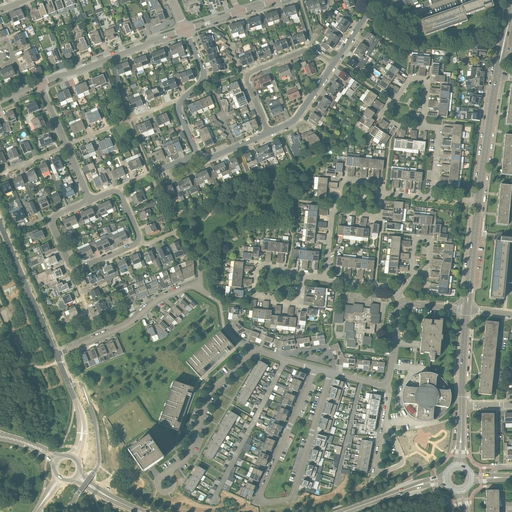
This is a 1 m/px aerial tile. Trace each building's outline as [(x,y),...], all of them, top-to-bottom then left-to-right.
[(69,12),(67,8),(64,0),(63,0),(64,0),(61,2),(60,0),(56,0),(57,1),(55,2),(59,11),(60,15),(69,12)] [(154,10),(160,8),(158,2),(157,2),(156,0),(154,0),(139,0),(141,4),(150,1),(154,10)] [(200,12),(199,9),(201,9),(200,6),(201,6),(204,5),(202,0),(191,0),(188,1),(188,0),(182,0),(183,0),(184,3),(186,11),(190,10),(191,13),(197,11),(197,13),(200,12)] [(207,0),(209,4),(212,3),(214,9),(217,8),(217,7),(221,6),(220,3),(223,2),(222,0),(207,0)] [(319,8),(316,0),(311,0),(312,0),(312,1),(311,1),(313,10),(319,8)] [(329,8),(327,0),(324,1),(323,0),(316,0),(319,8),(320,8),(320,10),(322,11),(325,10),(326,9),(329,8)] [(480,0),(481,1),(421,22),(422,25),(425,35),(467,20),(465,15),(483,8),(484,11),(492,8),(492,7),(488,0),(480,0)] [(59,11),(55,2),(56,4),(53,5),(51,1),(48,2),(49,4),(47,5),(50,14),(56,11),(56,12),(59,11)] [(313,10),(311,1),(310,1),(305,2),(305,3),(308,11),(313,10)] [(353,1),(344,3),(346,10),(355,7),(354,6),(355,6),(353,1)] [(50,14),(47,5),(46,5),(47,7),(44,8),(43,4),(39,5),(40,8),(38,8),(39,10),(41,17),(48,15),(50,14)] [(288,7),(291,16),(297,14),(294,6),(288,7)] [(288,17),(291,16),(288,7),(282,9),(283,13),(280,14),(282,20),(283,20),(284,24),(289,22),(288,17)] [(160,8),(154,10),(155,10),(158,17),(150,21),(152,27),(161,24),(160,22),(165,20),(162,13),(163,13),(162,10),(161,10),(160,8)] [(15,12),(19,21),(25,19),(25,20),(28,19),(26,12),(23,13),(21,9),(15,12)] [(39,10),(37,11),(36,9),(32,10),(33,13),(30,14),(33,22),(42,19),(41,17),(39,10)] [(282,20),(280,14),(277,15),(276,11),(270,13),(273,22),(279,20),(279,21),(282,20)] [(20,23),(19,21),(15,12),(9,14),(11,18),(8,20),(12,30),(15,28),(14,25),(20,23)] [(267,24),(273,22),(270,13),(264,15),(266,19),(263,20),(264,26),(265,28),(266,28),(265,26),(267,25),(267,24)] [(347,21),(348,19),(343,15),(341,18),(338,18),(335,21),(339,23),(339,24),(346,29),(347,28),(348,28),(350,25),(350,24),(347,21)] [(143,29),(142,26),(147,24),(144,16),(137,19),(137,22),(133,23),(135,29),(136,28),(139,31),(143,29)] [(264,26),(263,20),(260,21),(259,17),(252,19),(255,27),(261,25),(262,29),(265,28),(264,26)] [(249,29),(255,27),(252,19),(247,20),(248,24),(245,25),(247,31),(250,30),(249,29)] [(131,33),(129,29),(132,28),(129,20),(122,23),(118,23),(121,32),(122,32),(124,36),(131,33)] [(247,31),(245,25),(242,26),(241,22),(235,24),(237,33),(238,33),(238,35),(245,34),(245,35),(248,35),(247,31)] [(296,35),(300,44),(306,41),(304,37),(307,36),(303,22),(300,23),(302,30),(303,32),(299,34),(296,35)] [(232,34),(237,33),(235,24),(229,26),(232,34)] [(344,33),(346,29),(339,24),(335,29),(334,28),(332,30),(338,34),(339,32),(343,34),(344,33)] [(114,38),(113,35),(118,33),(115,25),(108,28),(108,31),(105,32),(106,37),(107,37),(109,40),(111,39),(114,38)] [(102,43),(101,39),(104,38),(101,30),(93,33),(89,35),(90,38),(92,42),(93,42),(95,45),(98,44),(98,45),(102,43)] [(329,36),(329,37),(328,39),(329,39),(336,44),(340,39),(336,37),(338,34),(332,30),(330,33),(332,34),(331,34),(330,35),(330,36),(329,36)] [(15,43),(25,39),(22,33),(20,31),(13,34),(14,37),(13,37),(15,43)] [(366,43),(371,47),(374,48),(379,40),(375,38),(375,37),(368,32),(364,38),(368,41),(366,43)] [(294,46),(300,44),(296,35),(291,37),(290,36),(287,37),(290,43),(293,42),(294,46)] [(203,45),(211,42),(210,36),(201,39),(201,40),(202,44),(203,45)] [(88,49),(87,46),(90,45),(87,37),(79,39),(80,43),(76,44),(78,49),(79,49),(81,52),(83,51),(88,49)] [(287,44),(290,43),(287,37),(285,38),(285,39),(279,42),(283,50),(288,48),(287,44)] [(23,50),(30,47),(29,44),(27,45),(25,39),(15,43),(18,49),(22,47),(23,50)] [(336,44),(329,39),(325,44),(323,43),(320,47),(326,51),(329,47),(332,49),(336,44)] [(213,48),(211,42),(203,45),(202,45),(204,50),(204,51),(206,50),(213,48)] [(283,50),(279,42),(273,44),(273,43),(270,44),(272,50),(275,49),(277,53),(283,50)] [(72,57),(71,53),(76,51),(73,43),(66,46),(66,49),(63,51),(64,55),(65,55),(67,58),(69,58),(72,57)] [(175,45),(178,54),(184,52),(181,43),(175,45)] [(371,47),(366,43),(364,45),(360,43),(357,49),(364,54),(367,50),(368,51),(371,47)] [(272,50),(270,44),(268,45),(267,44),(261,46),(262,49),(265,57),(271,55),(270,51),(272,50)] [(481,48),(482,44),(477,44),(476,44),(477,47),(477,48),(477,53),(472,53),(472,57),(477,58),(477,57),(480,57),(480,55),(483,55),(486,56),(486,48),(481,48)] [(172,56),(178,54),(175,45),(169,47),(170,51),(167,52),(170,58),(172,57),(172,56)] [(26,60),(35,55),(33,49),(32,50),(30,47),(23,50),(25,53),(23,54),(26,60)] [(207,56),(216,53),(214,47),(213,48),(206,50),(206,51),(205,51),(207,55),(207,56)] [(265,57),(262,49),(256,51),(256,50),(255,50),(254,47),(252,48),(253,51),(255,57),(258,56),(260,60),(265,57)] [(60,62),(59,59),(62,57),(59,49),(52,52),(52,56),(49,57),(50,62),(51,61),(53,65),(56,64),(60,62)] [(170,58),(167,52),(165,53),(163,49),(157,52),(160,60),(166,58),(168,63),(171,62),(169,58),(170,58)] [(362,57),(364,54),(357,49),(353,54),(357,56),(355,59),(360,63),(364,65),(367,60),(362,57)] [(252,58),(255,57),(253,51),(250,52),(251,53),(245,56),(244,53),(243,53),(245,56),(248,64),(254,62),(252,58)] [(154,63),(160,60),(157,52),(151,54),(152,58),(150,59),(152,65),(155,64),(154,63)] [(218,59),(216,53),(207,56),(208,57),(207,57),(209,62),(209,61),(209,62),(211,62),(210,61),(218,59)] [(242,67),(248,64),(245,56),(243,53),(238,55),(239,58),(242,67)] [(28,69),(35,66),(33,63),(38,61),(35,55),(26,60),(28,65),(26,66),(28,69)] [(152,65),(150,59),(147,60),(146,56),(139,58),(142,67),(148,65),(149,66),(152,65)] [(136,69),(142,67),(139,58),(133,60),(135,64),(132,65),(134,71),(135,75),(135,74),(137,73),(136,70),(137,70),(136,69)] [(212,67),(221,65),(219,59),(218,59),(210,61),(211,62),(210,62),(212,67)] [(360,63),(355,59),(354,61),(350,59),(346,64),(354,69),(356,66),(361,70),(364,65),(360,63)] [(435,76),(438,76),(439,67),(432,66),(433,60),(430,60),(429,67),(432,68),(431,76),(435,76)] [(306,65),(305,61),(298,64),(299,68),(304,66),(308,77),(316,73),(312,63),(306,65)] [(134,71),(132,65),(129,66),(127,62),(121,65),(125,73),(131,71),(133,76),(135,75),(134,71)] [(221,65),(212,67),(213,68),(212,68),(213,73),(214,73),(226,70),(224,64),(221,65)] [(118,76),(125,73),(121,65),(115,67),(117,71),(114,72),(117,82),(120,81),(118,76)] [(6,69),(10,78),(15,76),(16,77),(19,76),(16,69),(13,70),(12,66),(6,69)] [(35,66),(28,69),(29,72),(31,71),(33,77),(43,73),(40,67),(36,69),(35,66)] [(290,71),(287,66),(277,70),(280,78),(291,74),(292,78),(296,76),(293,70),(290,71)] [(396,77),(399,79),(401,77),(397,74),(399,71),(391,66),(388,71),(395,76),(396,77)] [(475,79),(483,80),(484,73),(481,72),(481,69),(471,68),(471,76),(465,77),(466,81),(475,79)] [(11,80),(10,78),(6,69),(0,71),(0,77),(2,76),(4,80),(5,82),(11,80)] [(392,81),(394,79),(395,77),(395,76),(388,71),(384,69),(381,73),(384,76),(392,81)] [(185,72),(188,81),(194,79),(191,70),(185,72)] [(182,83),(188,81),(185,72),(179,75),(178,73),(175,74),(177,80),(180,79),(182,83)] [(340,83),(347,87),(349,84),(348,84),(351,79),(341,72),(338,77),(341,80),(340,83)] [(175,81),(177,80),(175,74),(172,75),(174,79),(168,81),(171,90),(177,88),(175,81)] [(97,77),(100,86),(101,88),(108,86),(109,90),(112,89),(108,80),(105,81),(103,75),(97,77)] [(271,82),(269,76),(258,80),(261,88),(262,88),(263,91),(267,89),(266,86),(272,84),(276,93),(279,92),(274,80),(271,82)] [(390,84),(392,81),(384,76),(381,81),(379,79),(378,80),(388,86),(389,86),(390,86),(390,87),(392,89),(397,92),(399,89),(395,86),(394,87),(390,84)] [(448,77),(438,76),(435,76),(435,82),(440,83),(439,86),(441,86),(450,87),(451,84),(448,84),(448,77)] [(95,88),(100,86),(97,77),(91,80),(94,86),(91,87),(93,93),(96,92),(95,88)] [(399,82),(398,83),(402,85),(404,82),(399,79),(396,77),(395,79),(399,82)] [(395,95),(397,92),(392,89),(390,87),(388,86),(378,80),(376,83),(379,84),(377,86),(385,92),(387,89),(395,95)] [(165,92),(171,90),(168,81),(162,83),(161,82),(158,83),(161,89),(163,88),(165,92)] [(93,93),(91,87),(88,88),(86,82),(80,85),(83,93),(89,90),(91,94),(93,93)] [(231,91),(239,87),(237,82),(226,87),(228,92),(231,91)] [(347,87),(340,83),(338,85),(334,82),(331,88),(338,93),(341,94),(344,89),(345,90),(347,87)] [(158,90),(161,89),(158,83),(156,84),(157,88),(151,90),(154,99),(160,97),(158,90)] [(289,101),(300,97),(298,91),(301,90),(299,83),(295,85),(296,88),(286,92),(289,101)] [(77,96),(83,93),(80,85),(74,87),(76,93),(73,94),(76,100),(79,99),(77,96)] [(236,95),(242,93),(239,87),(231,91),(228,92),(229,95),(232,94),(233,96),(234,96),(235,96),(236,96),(236,95)] [(154,99),(151,90),(148,91),(147,88),(144,89),(144,91),(141,92),(144,98),(146,97),(148,101),(154,99)] [(336,96),(338,93),(331,88),(327,93),(331,96),(329,98),(337,104),(337,103),(334,101),(337,97),(336,96)] [(76,100),(73,94),(71,95),(68,90),(62,92),(66,100),(72,98),(73,101),(76,100)] [(366,97),(374,102),(375,100),(377,97),(370,91),(366,97)] [(438,92),(435,92),(430,91),(429,94),(440,95),(439,98),(448,99),(449,93),(440,92),(438,92)] [(60,103),(66,100),(62,92),(56,94),(60,103)] [(141,99),(144,98),(141,92),(138,93),(140,97),(134,99),(137,107),(143,105),(141,99)] [(237,102),(245,98),(243,92),(242,93),(236,95),(236,96),(235,96),(237,102)] [(480,102),(481,97),(475,96),(476,92),(466,92),(465,97),(469,98),(468,104),(475,105),(475,106),(478,107),(478,102),(480,102)] [(137,107),(134,99),(133,95),(124,99),(126,104),(128,103),(131,109),(137,107)] [(204,99),(208,107),(213,104),(210,96),(204,99)] [(370,107),(372,104),(373,103),(374,102),(366,97),(363,102),(364,103),(370,107)] [(245,98),(237,102),(234,103),(237,108),(239,107),(240,107),(244,105),(248,104),(245,98)] [(272,116),(283,112),(280,106),(284,104),(281,98),(277,100),(278,104),(269,108),(272,116)] [(337,104),(329,98),(327,101),(324,98),(320,103),(327,109),(329,106),(332,107),(333,105),(335,106),(337,104)] [(202,109),(208,107),(204,99),(199,101),(202,109)] [(197,112),(202,109),(199,101),(193,104),(197,112)] [(26,120),(34,116),(32,113),(38,110),(35,103),(26,106),(28,110),(27,111),(28,114),(24,116),(26,120)] [(325,111),(327,109),(320,103),(316,109),(320,111),(318,114),(324,117),(327,112),(325,111)] [(369,110),(370,107),(364,103),(363,105),(367,108),(363,114),(369,118),(371,119),(373,121),(374,120),(371,119),(375,114),(369,110)] [(191,114),(197,112),(193,104),(187,106),(191,114)] [(92,114),(95,122),(101,119),(99,113),(102,112),(99,106),(96,107),(98,111),(92,114)] [(4,124),(7,131),(8,133),(11,131),(10,127),(13,126),(12,124),(17,122),(16,119),(12,112),(6,114),(7,117),(5,117),(7,122),(4,124)] [(85,113),(82,114),(84,120),(87,118),(90,124),(95,122),(92,114),(86,116),(85,113)] [(160,116),(164,124),(170,121),(166,113),(160,116)] [(324,117),(318,114),(317,116),(313,114),(309,119),(308,122),(317,128),(318,125),(317,124),(319,121),(323,124),(326,119),(324,117)] [(34,116),(26,120),(28,123),(31,122),(35,130),(40,128),(45,125),(41,117),(35,119),(34,116)] [(158,127),(164,124),(160,116),(155,118),(156,122),(154,123),(156,129),(158,133),(161,132),(158,127)] [(375,121),(374,120),(373,121),(371,119),(369,118),(364,126),(369,129),(367,132),(370,134),(374,128),(371,126),(375,121)] [(249,122),(252,130),(258,127),(254,119),(249,122)] [(380,129),(385,122),(382,120),(379,124),(380,125),(377,129),(374,127),(374,128),(370,134),(369,134),(374,138),(380,130),(380,129)] [(76,123),(79,132),(85,129),(82,121),(76,123)] [(156,129),(154,123),(151,125),(149,121),(143,123),(147,131),(153,129),(153,131),(156,129)] [(247,132),(252,130),(249,122),(243,124),(247,132)] [(380,129),(383,131),(384,129),(385,129),(389,124),(385,122),(380,129)] [(73,134),(79,132),(76,123),(70,126),(73,134)] [(141,134),(147,131),(143,123),(138,126),(139,130),(136,131),(140,140),(143,138),(141,134)] [(241,135),(247,132),(243,124),(238,127),(241,135)] [(201,137),(209,133),(206,127),(198,131),(201,137)] [(235,137),(241,135),(238,127),(232,129),(235,137)] [(400,149),(402,129),(399,129),(398,135),(398,139),(394,139),(393,148),(400,149)] [(385,134),(382,132),(380,130),(374,138),(380,141),(385,134)] [(305,140),(306,143),(307,142),(315,139),(314,136),(315,136),(314,134),(313,134),(313,132),(312,133),(311,131),(301,135),(303,140),(305,140)] [(412,150),(414,131),(410,131),(410,136),(411,136),(410,141),(407,140),(406,149),(412,150)] [(203,142),(211,138),(209,133),(201,137),(203,142)] [(294,134),(290,136),(291,138),(291,139),(292,141),(291,142),(292,144),(291,145),(292,147),(290,148),(294,158),(303,154),(299,147),(302,145),(300,139),(301,139),(300,136),(296,138),(294,134)] [(385,145),(390,138),(388,136),(385,134),(380,141),(385,145)] [(43,148),(53,143),(50,135),(39,140),(43,148)] [(307,147),(309,151),(312,150),(312,149),(320,146),(318,142),(320,141),(318,137),(317,137),(316,135),(315,136),(314,136),(315,139),(307,142),(309,146),(307,147)] [(511,135),(505,135),(503,155),(511,156),(511,135)] [(31,151),(29,145),(31,144),(28,136),(25,137),(27,142),(20,145),(24,154),(31,151)] [(103,141),(107,149),(113,146),(115,150),(118,149),(115,143),(112,144),(110,138),(103,141)] [(211,138),(203,142),(206,148),(214,144),(211,138)] [(172,142),(177,153),(182,150),(177,139),(172,142)] [(101,151),(107,149),(103,141),(98,143),(100,149),(97,150),(100,156),(103,155),(101,151)] [(177,153),(172,142),(171,141),(163,144),(163,145),(166,153),(169,151),(171,155),(177,153)] [(271,148),(274,154),(279,152),(279,150),(282,149),(278,141),(272,143),(274,147),(271,148)] [(11,160),(19,157),(16,151),(19,150),(16,142),(12,144),(14,149),(8,152),(11,160)] [(89,154),(95,152),(91,143),(85,146),(89,154)] [(451,144),(450,143),(442,143),(442,146),(451,147),(450,150),(452,150),(459,151),(460,145),(451,144)] [(163,154),(166,153),(163,145),(164,147),(161,148),(160,146),(155,149),(156,152),(160,160),(165,158),(163,154)] [(83,157),(89,154),(85,146),(79,148),(83,157)] [(274,154),(271,148),(269,150),(267,146),(261,148),(266,160),(275,156),(274,154)] [(257,164),(266,160),(261,148),(255,151),(257,155),(254,156),(257,164)] [(154,163),(160,160),(156,152),(150,155),(149,153),(147,154),(149,160),(152,159),(154,163)] [(133,161),(136,169),(142,167),(140,161),(143,159),(140,153),(137,155),(139,158),(133,161)] [(257,164),(254,156),(251,157),(249,153),(243,156),(247,164),(249,168),(257,164)] [(449,157),(450,156),(442,155),(442,158),(451,159),(450,162),(459,163),(460,157),(451,156),(451,157),(449,157)] [(511,156),(503,155),(501,175),(511,176),(511,156)] [(228,166),(231,171),(236,169),(235,168),(239,166),(235,157),(229,160),(231,164),(228,166)] [(56,171),(63,168),(59,158),(52,161),(53,164),(50,165),(53,171),(56,170),(56,171)] [(336,170),(337,160),(333,159),(332,170),(326,169),(326,173),(323,173),(323,175),(317,175),(317,178),(318,178),(320,178),(328,179),(328,176),(335,177),(335,176),(336,173),(336,170)] [(346,166),(346,159),(343,159),(343,160),(337,160),(336,170),(336,173),(335,176),(336,173),(342,173),(343,166),(346,166)] [(136,169),(133,161),(127,163),(125,160),(123,161),(125,167),(128,166),(131,172),(136,169)] [(122,168),(125,167),(123,161),(120,162),(122,167),(116,170),(120,178),(126,175),(122,168)] [(44,177),(50,174),(46,163),(39,166),(44,177)] [(231,171),(228,166),(225,167),(223,163),(217,165),(222,177),(228,174),(229,176),(232,174),(231,171)] [(222,177),(217,165),(211,168),(213,172),(210,173),(213,179),(214,181),(215,182),(217,182),(215,178),(218,177),(218,175),(221,174),(222,177)] [(450,168),(448,168),(441,167),(441,170),(449,171),(449,175),(458,176),(459,169),(450,168)] [(120,178),(116,170),(110,172),(109,169),(106,170),(110,179),(113,178),(114,180),(120,178)] [(107,180),(110,179),(106,170),(103,171),(105,175),(99,177),(102,185),(108,183),(107,180)] [(213,179),(210,173),(208,174),(206,170),(200,173),(204,181),(207,180),(209,184),(214,181),(213,179)] [(35,191),(33,187),(35,186),(34,184),(39,182),(38,180),(34,171),(27,174),(30,181),(27,182),(31,192),(35,191)] [(200,183),(204,181),(200,173),(194,176),(196,180),(193,181),(196,187),(201,184),(200,183)] [(31,192),(27,182),(24,184),(21,177),(14,180),(15,180),(12,181),(15,188),(18,187),(21,186),(22,188),(23,187),(24,187),(25,188),(28,194),(31,192)] [(96,188),(102,185),(99,177),(93,180),(96,188)] [(196,187),(193,181),(190,182),(189,178),(183,181),(186,189),(187,192),(193,189),(194,191),(197,190),(196,187)] [(457,188),(457,182),(440,180),(439,183),(448,184),(448,187),(457,188)] [(188,193),(187,192),(186,189),(183,181),(177,183),(178,187),(176,188),(178,194),(180,197),(188,193)] [(5,195),(12,192),(8,182),(1,185),(5,195)] [(59,186),(60,188),(63,196),(66,195),(68,198),(75,195),(71,186),(64,189),(63,185),(59,186)] [(500,185),(498,205),(509,206),(511,186),(500,185)] [(178,194),(176,188),(173,190),(171,186),(165,188),(169,197),(172,195),(173,197),(178,194)] [(135,204),(143,201),(141,197),(145,195),(142,189),(136,191),(137,195),(132,197),(135,204)] [(42,209),(49,206),(46,199),(49,197),(46,191),(42,192),(44,196),(41,197),(42,200),(38,201),(42,209)] [(54,203),(61,201),(58,193),(51,195),(54,203)] [(18,198),(15,199),(17,203),(20,210),(13,213),(17,222),(24,219),(21,211),(24,210),(18,198)] [(103,204),(108,214),(107,212),(112,209),(113,211),(114,211),(116,210),(114,204),(111,205),(109,201),(103,204)] [(37,213),(34,205),(32,202),(25,205),(28,212),(30,212),(31,216),(37,213)] [(99,218),(108,214),(103,204),(97,206),(99,210),(96,212),(99,218)] [(498,205),(496,225),(508,226),(509,206),(498,205)] [(99,218),(96,212),(94,213),(92,209),(86,211),(89,219),(95,217),(96,219),(99,218)] [(142,221),(151,217),(149,213),(151,212),(150,209),(140,213),(141,216),(140,216),(142,221)] [(84,222),(89,219),(86,211),(80,214),(82,218),(79,219),(82,225),(85,224),(84,222)] [(419,225),(420,216),(420,213),(414,212),(413,215),(412,229),(412,232),(411,234),(414,235),(415,224),(419,225)] [(440,235),(446,235),(447,230),(446,229),(446,228),(441,227),(441,225),(436,225),(436,219),(436,212),(433,212),(432,219),(431,226),(434,226),(433,234),(435,234),(438,234),(440,235)] [(401,222),(402,215),(383,213),(382,216),(393,217),(392,221),(401,222)] [(82,225),(79,219),(76,220),(74,216),(69,219),(72,227),(78,224),(79,226),(82,225)] [(316,222),(316,218),(307,217),(307,224),(326,226),(327,223),(316,222)] [(349,236),(351,223),(351,217),(349,217),(347,227),(344,227),(343,236),(349,236)] [(73,229),(72,227),(69,219),(63,221),(64,225),(61,227),(64,233),(67,231),(68,232),(73,229)] [(401,222),(392,221),(392,224),(386,223),(386,230),(395,231),(399,231),(399,225),(401,224),(401,222)] [(157,231),(154,224),(153,223),(145,227),(148,235),(157,231)] [(369,229),(368,237),(371,237),(371,234),(378,234),(379,225),(372,224),(372,225),(369,225),(369,229)] [(122,242),(118,234),(113,236),(112,234),(108,227),(105,228),(108,235),(111,241),(114,240),(116,244),(122,242)] [(118,234),(122,242),(128,239),(126,235),(129,234),(126,227),(123,229),(124,231),(118,234)] [(39,232),(37,229),(28,233),(29,236),(32,235),(35,242),(45,238),(42,230),(39,232)] [(315,234),(315,231),(306,230),(305,236),(325,238),(325,235),(315,234)] [(447,235),(446,235),(440,235),(438,234),(435,234),(437,235),(437,241),(444,242),(444,245),(451,245),(452,240),(447,239),(447,235)] [(511,244),(511,237),(511,234),(503,234),(503,235),(500,235),(499,234),(496,238),(497,239),(497,242),(496,242),(491,298),(502,300),(507,243),(511,244)] [(108,242),(111,241),(108,235),(105,236),(107,239),(101,241),(104,249),(110,247),(108,242)] [(282,243),(280,258),(283,258),(284,253),(287,254),(288,244),(289,240),(282,240),(282,243)] [(104,249),(101,241),(95,243),(94,241),(91,242),(94,249),(97,247),(98,252),(104,249)] [(262,251),(263,241),(260,241),(259,248),(248,247),(247,253),(252,254),(252,257),(258,258),(259,251),(262,251)] [(91,250),(94,249),(91,242),(88,243),(89,246),(83,248),(87,256),(93,254),(91,250)] [(180,247),(178,242),(171,245),(174,253),(179,251),(181,256),(187,254),(183,246),(180,247)] [(39,259),(44,257),(42,254),(50,250),(47,243),(36,248),(38,252),(40,255),(26,260),(28,264),(39,259)] [(247,253),(248,247),(243,246),(243,253),(242,259),(236,258),(236,259),(234,259),(234,261),(243,262),(244,260),(251,260),(252,257),(252,254),(247,253)] [(87,256),(83,248),(78,251),(77,248),(74,250),(76,256),(79,255),(81,259),(87,256)] [(167,253),(164,248),(158,251),(161,259),(167,256),(169,261),(173,260),(170,252),(167,253)] [(299,260),(300,250),(294,250),(292,268),(295,268),(295,259),(299,260)] [(452,252),(439,250),(433,250),(433,253),(438,254),(438,253),(443,254),(443,257),(452,258),(452,252)] [(155,259),(151,251),(144,254),(147,263),(151,262),(152,263),(153,262),(155,268),(161,265),(157,257),(155,259)] [(139,259),(137,254),(130,257),(135,269),(142,266),(143,267),(146,266),(142,258),(139,259)] [(49,257),(44,260),(45,263),(43,264),(46,271),(52,268),(51,265),(58,263),(55,256),(49,258),(49,257)] [(342,267),(343,258),(337,257),(335,275),(338,276),(338,267),(342,267)] [(40,263),(39,259),(28,264),(29,268),(33,266),(38,264),(40,263)] [(126,264),(124,259),(117,263),(120,271),(121,273),(123,273),(128,271),(130,274),(133,272),(129,263),(126,264)] [(177,266),(183,281),(194,276),(193,259),(185,262),(187,267),(180,270),(178,265),(177,266)] [(104,275),(105,278),(106,282),(108,285),(112,283),(110,280),(116,278),(116,276),(119,275),(117,270),(114,272),(111,265),(105,268),(107,274),(104,275)] [(171,286),(183,281),(177,266),(173,267),(175,272),(168,275),(166,271),(165,271),(171,286)] [(63,275),(60,268),(52,272),(51,269),(45,271),(47,276),(50,275),(52,280),(49,282),(50,284),(57,281),(56,279),(63,275)] [(160,291),(171,286),(165,271),(162,272),(164,277),(157,281),(154,276),(160,291)] [(87,286),(95,283),(94,280),(96,279),(94,275),(92,276),(84,279),(87,286)] [(149,296),(160,291),(154,276),(150,277),(152,282),(145,286),(143,281),(142,281),(149,296)] [(137,301),(149,296),(142,281),(138,283),(141,287),(133,291),(131,286),(137,301)] [(58,284),(57,282),(48,285),(50,289),(53,288),(54,291),(58,289),(60,292),(69,289),(67,284),(63,285),(62,283),(58,284)] [(126,305),(137,301),(131,286),(127,288),(129,292),(121,296),(126,305)] [(241,288),(231,286),(230,296),(233,296),(243,298),(243,291),(237,290),(237,287),(241,288)] [(314,294),(324,295),(325,288),(324,288),(306,287),(306,290),(315,290),(314,294)] [(437,288),(430,287),(429,290),(438,291),(438,294),(447,295),(447,289),(438,288),(437,288)] [(92,299),(101,296),(98,289),(90,293),(92,299)] [(60,310),(68,307),(66,304),(73,302),(69,294),(62,298),(63,302),(58,304),(60,310)] [(177,301),(178,302),(189,313),(186,309),(188,306),(192,310),(196,305),(184,294),(185,295),(181,299),(180,298),(177,301)] [(98,312),(110,307),(108,304),(112,303),(110,299),(109,296),(99,300),(101,303),(95,305),(98,312)] [(323,308),(323,301),(313,300),(312,300),(305,299),(305,302),(313,303),(313,307),(320,307),(323,308)] [(185,317),(189,313),(178,302),(174,306),(173,305),(170,309),(171,309),(182,320),(183,320),(179,316),(181,313),(185,317)] [(353,312),(353,310),(363,312),(364,304),(354,302),(353,304),(346,303),(345,311),(353,312)] [(379,312),(380,303),(371,302),(370,312),(372,312),(371,322),(380,323),(381,312),(379,312)] [(276,326),(278,306),(275,305),(274,316),(271,315),(270,325),(276,326)] [(66,323),(74,320),(73,317),(78,315),(75,307),(71,309),(71,310),(68,311),(69,314),(65,316),(67,319),(65,320),(66,323)] [(230,324),(233,326),(237,322),(237,321),(238,308),(228,307),(228,313),(233,314),(232,320),(234,320),(234,321),(230,324)] [(324,308),(323,308),(320,307),(313,307),(313,309),(307,309),(306,312),(306,315),(316,316),(316,310),(324,311),(324,308)] [(179,324),(182,320),(171,309),(167,313),(166,312),(163,316),(164,317),(175,327),(176,327),(172,323),(175,320),(179,324)] [(343,323),(345,310),(336,309),(335,322),(343,323)] [(306,315),(306,312),(300,311),(299,318),(296,318),(295,326),(298,326),(299,321),(305,322),(306,315)] [(172,331),(175,327),(164,317),(160,320),(159,319),(156,323),(169,335),(169,334),(165,330),(168,327),(172,331)] [(431,373),(429,373),(430,361),(434,362),(435,354),(437,354),(437,353),(440,353),(441,340),(440,340),(440,336),(441,336),(442,323),(440,323),(440,321),(434,321),(433,326),(431,326),(432,321),(423,320),(423,324),(423,328),(422,328),(422,335),(422,338),(421,338),(421,342),(420,351),(425,352),(425,353),(429,353),(428,367),(427,373),(426,373),(425,373),(423,373),(422,373),(421,374),(419,374),(418,374),(417,375),(415,376),(414,376),(413,377),(412,377),(411,378),(410,379),(409,380),(408,381),(407,382),(406,383),(405,384),(405,386),(404,387),(404,388),(403,389),(403,391),(402,392),(402,393),(402,395),(402,398),(402,399),(402,401),(402,402),(402,403),(403,405),(403,406),(404,407),(404,409),(405,410),(406,411),(407,412),(408,413),(408,414),(409,415),(410,416),(412,417),(413,418),(414,419),(415,419),(416,420),(418,420),(419,421),(420,421),(422,422),(423,422),(424,422),(426,422),(427,422),(428,422),(429,422),(431,422),(432,421),(434,421),(433,418),(434,407),(435,406),(445,407),(448,409),(449,408),(449,406),(450,405),(450,404),(450,402),(451,401),(451,400),(451,399),(451,397),(451,396),(451,395),(450,393),(450,392),(450,391),(450,390),(447,391),(436,390),(435,389),(436,379),(437,376),(438,376),(436,375),(435,375),(433,374),(432,374),(431,373)] [(347,345),(355,345),(356,321),(346,321),(346,337),(348,337),(347,345)] [(237,322),(233,326),(232,327),(240,336),(243,333),(248,334),(246,337),(250,338),(252,331),(243,328),(237,322)] [(498,323),(486,322),(484,340),(496,341),(498,323)] [(166,337),(169,335),(156,323),(156,324),(152,326),(151,325),(147,327),(152,339),(153,342),(166,337)] [(250,338),(249,341),(255,343),(256,338),(261,340),(261,342),(264,344),(266,336),(252,331),(250,338)] [(224,357),(234,347),(230,343),(220,332),(186,363),(200,378),(203,375),(218,362),(224,357)] [(309,337),(310,345),(314,344),(313,342),(319,341),(319,346),(325,345),(324,335),(309,337)] [(364,335),(363,343),(372,343),(373,335),(364,335)] [(266,336),(264,344),(263,346),(269,348),(270,343),(276,345),(275,347),(278,349),(281,342),(269,337),(267,336),(266,336)] [(294,340),(296,347),(299,347),(298,344),(304,343),(305,348),(311,347),(310,345),(309,337),(294,340)] [(108,342),(108,343),(114,357),(112,352),(116,351),(118,356),(122,354),(124,353),(117,338),(117,339),(113,341),(112,340),(108,342)] [(281,342),(278,349),(281,350),(282,347),(289,346),(290,351),(296,350),(296,347),(294,340),(282,342),(281,342)] [(484,340),(482,356),(494,358),(496,341),(484,340)] [(109,360),(114,357),(108,343),(103,345),(103,344),(98,345),(99,347),(105,361),(103,356),(107,355),(109,360)] [(340,356),(340,358),(344,358),(338,343),(337,343),(329,347),(331,352),(335,350),(337,356),(340,356)] [(100,363),(105,361),(99,347),(94,349),(94,347),(89,349),(90,351),(95,365),(96,365),(94,360),(98,358),(100,363)] [(90,367),(95,365),(90,351),(85,352),(84,351),(80,353),(84,364),(88,362),(90,367)] [(494,358),(482,356),(480,377),(492,378),(494,358)] [(340,358),(340,365),(343,366),(343,363),(349,364),(348,369),(354,369),(354,367),(355,359),(344,358),(340,358)] [(355,359),(354,367),(358,367),(358,365),(363,365),(363,370),(369,371),(369,369),(370,361),(355,359)] [(268,366),(260,361),(257,366),(265,370),(268,366)] [(378,367),(378,372),(384,373),(385,363),(370,361),(369,369),(372,369),(373,367),(378,367)] [(255,370),(263,375),(265,370),(257,366),(255,370)] [(263,375),(255,370),(252,374),(260,379),(263,375)] [(303,380),(304,379),(306,375),(297,371),(294,376),(295,376),(299,378),(303,380)] [(250,379),(257,384),(260,379),(252,374),(250,379)] [(299,378),(295,376),(294,376),(291,383),(291,384),(300,387),(302,382),(298,380),(299,378)] [(492,379),(480,377),(478,394),(491,396),(492,379)] [(247,383),(255,388),(257,384),(250,379),(247,383)] [(346,383),(334,380),(332,385),(338,387),(344,389),(346,383)] [(189,402),(194,388),(174,381),(159,424),(178,431),(179,431),(180,428),(186,409),(187,409),(189,402)] [(244,388),(252,392),(255,388),(247,383),(244,388)] [(285,389),(288,391),(292,393),(293,390),(298,393),(300,387),(291,384),(291,383),(289,383),(287,388),(286,387),(285,389)] [(341,396),(344,389),(338,387),(337,389),(332,387),(330,393),(341,396)] [(242,392),(250,397),(252,392),(244,388),(242,392)] [(288,391),(285,389),(281,397),(285,398),(294,402),(296,397),(291,395),(292,393),(288,391)] [(242,392),(239,396),(247,401),(250,397),(242,392)] [(341,396),(330,393),(328,398),(334,400),(333,402),(339,404),(341,396)] [(366,393),(365,399),(369,399),(380,401),(381,396),(370,394),(366,393)] [(239,396),(236,401),(244,406),(247,401),(239,396)] [(294,402),(285,398),(281,405),(286,407),(287,405),(291,407),(294,402)] [(339,404),(333,402),(332,404),(327,403),(325,408),(335,411),(337,412),(339,404)] [(285,410),(285,409),(286,407),(281,405),(278,413),(287,417),(289,412),(285,410)] [(335,411),(325,408),(324,413),(329,415),(328,417),(333,418),(335,411)] [(230,412),(228,416),(235,421),(238,416),(230,412)] [(287,417),(278,413),(275,420),(279,422),(280,420),(285,422),(287,417)] [(493,414),(481,414),(481,429),(493,429),(493,414)] [(228,416),(225,420),(233,425),(235,421),(228,416)] [(333,418),(328,417),(327,420),(322,418),(321,423),(332,427),(334,419),(333,418)] [(271,419),(267,427),(269,427),(270,428),(271,428),(280,432),(283,427),(278,425),(279,423),(274,421),(271,419)] [(222,425),(230,429),(233,425),(225,420),(222,425)] [(332,427),(321,423),(319,429),(324,430),(323,432),(330,434),(332,427)] [(228,434),(230,429),(222,425),(220,429),(228,434)] [(269,427),(267,433),(269,433),(268,436),(272,437),(273,435),(278,437),(280,432),(271,428),(270,428),(269,427)] [(228,434),(220,429),(217,434),(225,438),(228,434)] [(493,429),(481,429),(481,443),(493,443),(493,429)] [(217,434),(215,438),(222,442),(225,438),(217,434)] [(317,434),(316,440),(327,443),(329,436),(323,434),(322,436),(317,434)] [(148,469),(164,458),(163,456),(149,436),(128,451),(143,472),(148,469)] [(215,438),(212,442),(220,447),(222,442),(215,438)] [(267,438),(265,443),(274,447),(276,442),(267,438)] [(315,442),(314,445),(319,446),(318,449),(325,451),(327,443),(316,440),(315,442)] [(220,447),(212,442),(209,447),(217,451),(220,447)] [(266,452),(267,450),(272,452),(274,447),(265,443),(261,450),(266,452)] [(493,443),(481,443),(481,460),(494,460),(493,443)] [(209,447),(207,451),(214,456),(217,451),(209,447)] [(265,454),(266,452),(261,450),(260,449),(256,457),(258,458),(267,462),(270,457),(265,454)] [(312,450),(311,455),(320,458),(322,459),(325,451),(318,449),(318,451),(312,450)] [(214,456),(207,451),(204,456),(212,460),(214,456)] [(311,455),(309,460),(314,462),(314,464),(318,465),(320,458),(311,455)] [(265,467),(267,462),(258,458),(255,465),(259,467),(260,465),(265,467)] [(308,465),(306,470),(316,473),(318,465),(314,464),(313,466),(308,465)] [(203,475),(206,471),(198,466),(195,471),(203,475)] [(255,466),(251,473),(260,477),(263,472),(258,470),(259,468),(255,466)] [(306,470),(305,475),(310,477),(309,479),(315,481),(318,473),(316,473),(306,470)] [(192,475),(200,480),(203,475),(195,471),(192,475)] [(260,477),(251,473),(248,481),(252,482),(253,480),(258,482),(260,477)] [(192,475),(190,480),(198,484),(200,480),(192,475)] [(303,480),(301,486),(306,487),(305,491),(313,494),(314,490),(313,489),(315,481),(309,479),(308,482),(303,480)] [(187,484),(195,489),(198,484),(190,480),(187,484)] [(252,482),(248,481),(245,488),(254,492),(256,487),(251,485),(252,482)] [(192,493),(195,489),(187,484),(184,488),(192,493)] [(245,488),(243,487),(240,494),(246,497),(247,495),(252,497),(254,492),(245,488)] [(498,490),(486,491),(486,506),(499,506),(498,490)]
